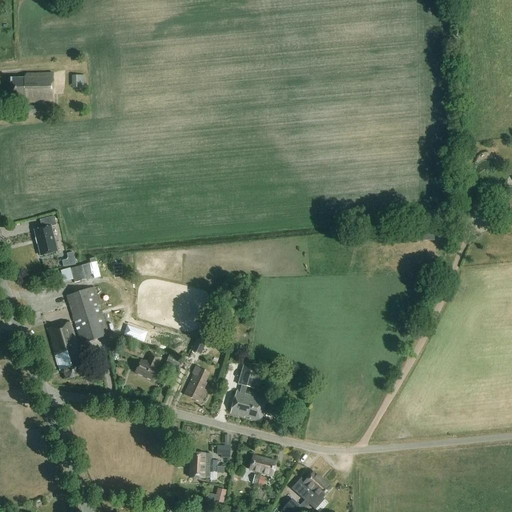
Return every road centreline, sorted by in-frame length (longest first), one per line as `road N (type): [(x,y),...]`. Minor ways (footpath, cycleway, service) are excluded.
road 1 (unclassified): [(511,436),(327,451),(179,415),(72,397),(45,401)]
road 2 (tertiary): [(45,401),(0,280)]
